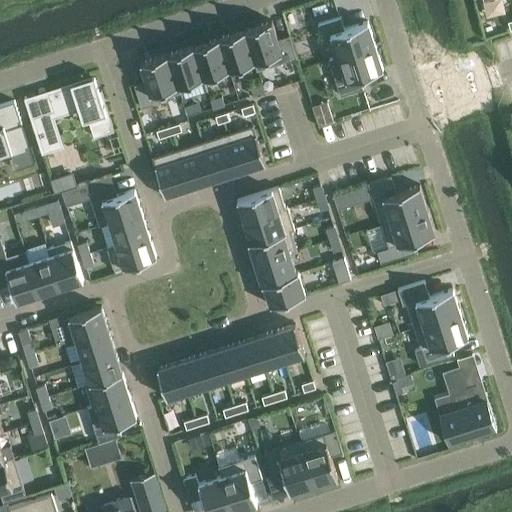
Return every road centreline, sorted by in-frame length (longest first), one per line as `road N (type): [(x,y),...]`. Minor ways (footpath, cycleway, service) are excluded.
road 1 (residential): [(220,193),(427,127)]
road 2 (residential): [(332,294),(392,482)]
road 3 (residential): [(105,49),(158,213)]
road 4 (residential): [(261,0),(105,49)]
road 5 (residential): [(131,359),(178,511)]
road 6 (residential): [(511,401),(465,252)]
road 7 (residential): [(332,294),(465,252)]
road 8 (residential): [(131,359),(260,317)]
road 9 (residential): [(427,127),(386,0)]
road 10 (residential): [(465,252),(427,127)]
road 11 (residential): [(220,193),(260,317)]
road 12 (residential): [(392,482),(511,443)]
road 13 (residential): [(158,213),(171,264),(108,288)]
